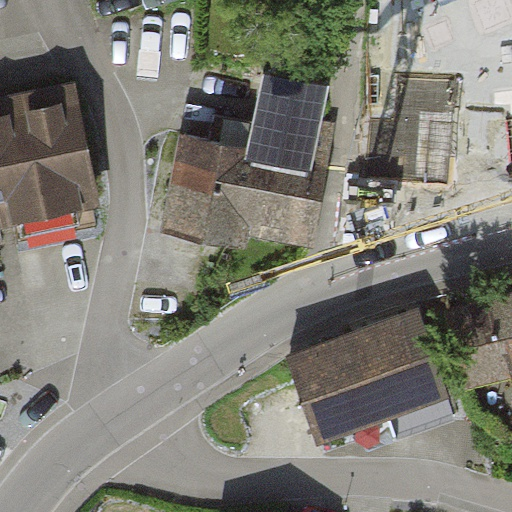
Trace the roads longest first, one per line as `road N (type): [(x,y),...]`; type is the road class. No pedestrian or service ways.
road 1 (residential): [(120,411),(105,355),(129,224),(126,161),(119,121),(61,0)]
road 2 (residential): [(120,411),(246,334),(340,290),(511,247)]
road 3 (residential): [(120,411),(154,450),(208,474),(262,483),(420,481),(511,503)]
road 4 (residential): [(14,511),(63,454),(120,411)]
